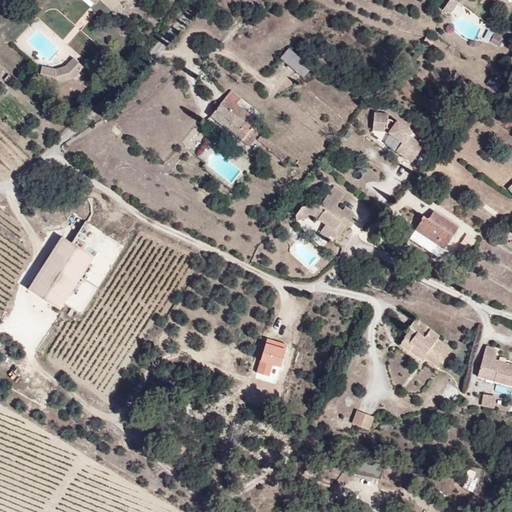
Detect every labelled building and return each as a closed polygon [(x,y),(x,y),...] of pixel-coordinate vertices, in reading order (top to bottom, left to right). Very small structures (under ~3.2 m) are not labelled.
[(100,0),(109,9),(118,0),(100,0)] [(450,15),(459,3),(455,0),(449,0),(443,9),(450,15)] [(488,0),(499,8),(507,0),(488,0)] [(497,46),(502,36),(493,32),(489,42),(497,46)] [(308,66),(285,48),(278,56),(300,75),(308,66)] [(300,75),(278,56),(274,60),(297,79),(300,75)] [(73,79),(85,68),(72,57),(62,66),(58,67),(41,66),(40,83),(59,85),(73,79)] [(490,76),(486,83),(497,90),(502,83),(490,76)] [(255,128),(233,109),(239,103),(242,101),(232,92),(213,112),(248,143),(253,138),(282,160),(287,155),(255,128)] [(253,115),(239,103),(233,109),(255,128),(258,125),(251,118),(253,115)] [(415,133),(390,115),(375,115),(373,135),(389,137),(401,146),(395,155),(411,168),(426,149),(411,137),(415,133)] [(350,230),(357,220),(352,216),(352,213),(339,204),(346,194),(334,185),(320,203),(303,204),(294,218),(294,220),(316,219),(323,224),(317,233),(329,240),(330,238),(337,242),(347,228),(350,230)] [(425,217),(432,208),(409,191),(403,200),(425,217)] [(430,217),(424,233),(459,248),(470,223),(443,211),(439,221),(430,217)] [(95,256),(63,236),(29,288),(61,308),(95,256)] [(442,335),(445,331),(421,313),(415,321),(417,323),(405,340),(414,346),(419,340),(432,349),(428,354),(442,364),(456,346),(442,335)] [(276,365),(283,344),(260,338),(253,359),(276,365)] [(432,349),(419,340),(414,346),(426,356),(428,354),(432,349)] [(511,381),(511,357),(499,354),(501,344),(487,341),(479,373),(511,381)] [(274,372),(276,365),(253,359),(250,366),(274,372)] [(262,390),(272,391),(272,381),(262,381),(262,390)] [(499,405),(501,393),(487,391),(485,403),(499,405)] [(364,424),(370,410),(362,407),(356,421),(364,424)] [(373,427),(378,414),(370,410),(364,424),(373,427)] [(354,470),(377,477),(380,466),(357,460),(354,470)]
